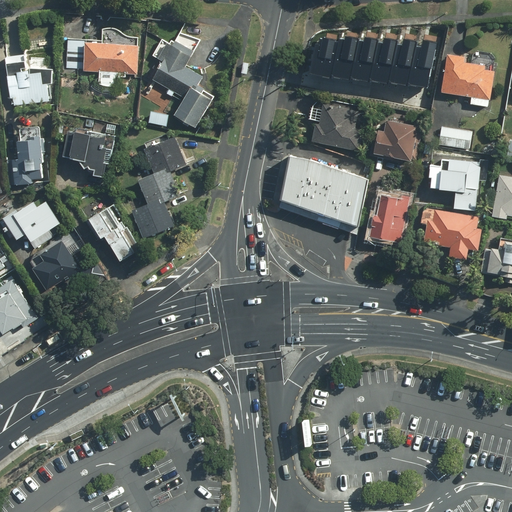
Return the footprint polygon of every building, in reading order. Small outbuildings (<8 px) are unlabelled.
[(204,76),(185,65),(199,41),(180,30),(171,45),(163,40),(152,58),(163,64),(155,78),(185,95),(173,116),(196,129),(216,95),(199,85),(204,76)] [(317,46),(311,75),(350,83),(351,77),(390,84),(391,80),(427,87),(436,41),(422,39),(421,44),(384,37),(383,43),(345,35),(344,42),(323,38),(321,47),(317,46)] [(86,44),(86,40),(66,39),(65,69),(99,71),(98,85),(118,86),(119,75),(136,76),(138,46),(86,44)] [(465,54),(447,52),(442,92),(470,95),(469,105),(489,107),(494,66),(464,62),(465,54)] [(52,85),(50,68),(27,70),(26,62),(16,63),(8,64),(12,104),(49,101),(47,86),(52,85)] [(359,112),(325,107),(322,126),(315,124),(312,142),(361,150),(364,130),(356,128),(359,112)] [(170,116),(153,111),(150,120),(167,126),(170,116)] [(374,128),(370,155),(413,161),(419,123),(387,118),(385,130),(374,128)] [(441,126),(439,146),(470,150),(472,129),(441,126)] [(116,141),(68,131),(62,157),(82,162),(81,167),(94,170),(93,175),(108,178),(116,141)] [(189,164),(176,134),(146,147),(156,171),(138,179),(149,204),(133,211),(146,240),(176,227),(165,202),(181,195),(171,172),(189,164)] [(43,180),(41,137),(30,137),(30,141),(20,142),(21,159),(10,159),(11,187),(34,186),(34,180),(43,180)] [(358,227),(368,180),(310,160),(289,156),(282,200),(358,227)] [(490,161),(442,159),(441,168),(429,167),(428,188),(440,189),(440,192),(455,193),(455,208),(476,209),(476,191),(480,191),(481,171),(489,172),(490,161)] [(511,176),(499,174),(493,218),(511,220),(511,176)] [(411,196),(375,189),(367,235),(403,242),(411,196)] [(19,207),(14,201),(0,211),(0,217),(16,241),(27,234),(37,248),(54,236),(51,231),(62,223),(47,201),(38,207),(32,198),(19,207)] [(141,252),(114,206),(87,223),(98,242),(106,237),(122,263),(141,252)] [(481,216),(435,209),(433,223),(428,222),(425,242),(451,246),(449,257),(467,260),(469,249),(478,250),(481,228),(479,227),(481,216)] [(485,250),(484,273),(503,275),(503,282),(511,283),(511,241),(503,241),(502,251),(485,250)] [(47,290),(82,269),(65,242),(41,256),(45,263),(34,269),(47,290)] [(0,271),(8,266),(0,254),(0,271)] [(40,320),(13,278),(0,287),(0,336),(1,337),(21,324),(25,330),(40,320)]
